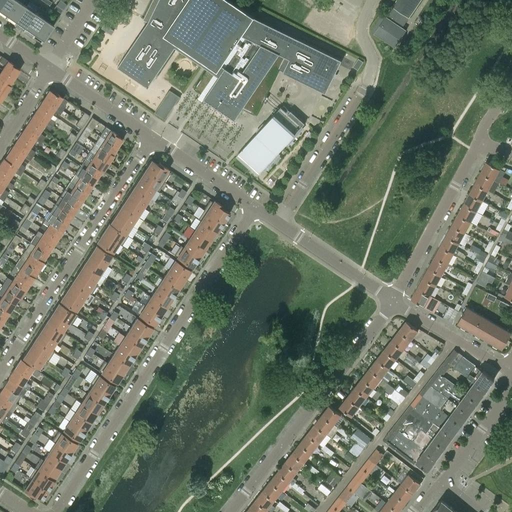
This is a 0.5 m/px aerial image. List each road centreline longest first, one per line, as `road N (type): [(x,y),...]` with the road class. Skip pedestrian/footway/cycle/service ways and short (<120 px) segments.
road 1 (residential): [(56,511),(253,205)]
road 2 (residential): [(154,137),(0,375)]
road 3 (residential): [(231,511),(393,303)]
road 4 (residential): [(277,221),(364,89),(372,67),(361,32),(373,0)]
road 5 (residential): [(319,511),(454,339)]
road 6 (residential): [(393,303),(479,140)]
road 7 (residential): [(393,303),(277,221)]
road 8 (residential): [(444,482),(510,393),(511,371)]
road 9 (residential): [(154,137),(49,69)]
road 10 (residential): [(253,205),(154,137)]
